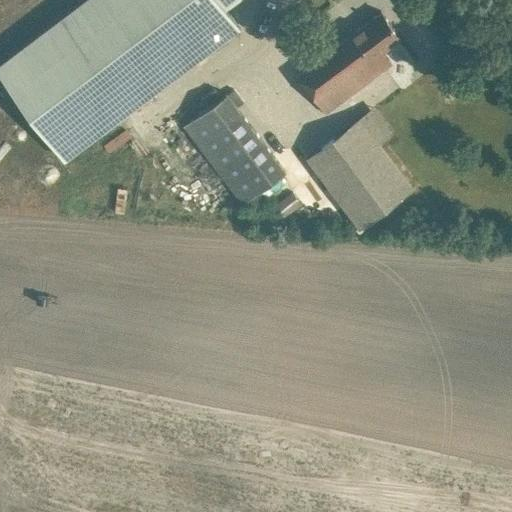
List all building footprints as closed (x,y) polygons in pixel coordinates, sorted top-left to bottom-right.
[(86,0),(0,65),(0,71),(63,155),(238,23),(225,6),(232,0),(86,0)] [(297,73),(326,111),(391,62),(382,50),(401,36),(381,10),(297,73)] [(184,124),(243,202),(285,170),(226,92),(184,124)] [(360,116),(306,156),(359,227),(413,187),(360,116)] [(276,204),(283,216),(302,204),(295,192),(276,204)]
